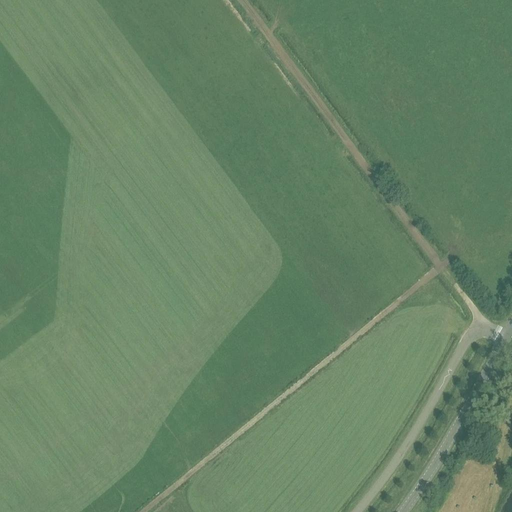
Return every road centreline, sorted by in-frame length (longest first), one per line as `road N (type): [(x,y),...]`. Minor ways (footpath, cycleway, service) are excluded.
road 1 (track): [(480,329),(473,309),(242,0)]
road 2 (unclassified): [(506,339),(480,329),(465,339),(411,436),(356,511)]
road 3 (unclassified): [(403,511),(506,339)]
